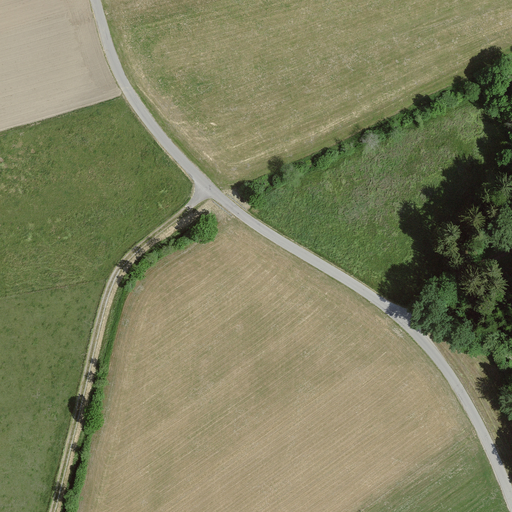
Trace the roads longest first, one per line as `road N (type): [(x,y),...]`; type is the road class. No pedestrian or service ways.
road 1 (unclassified): [(92,0),(116,71),(195,175),(260,229),(384,303),(422,339),(479,424),(511,504)]
road 2 (track): [(210,188),(119,264),(100,300),(49,511)]
road 3 (track): [(384,303),(511,359)]
road 4 (track): [(413,316),(426,297),(511,249)]
